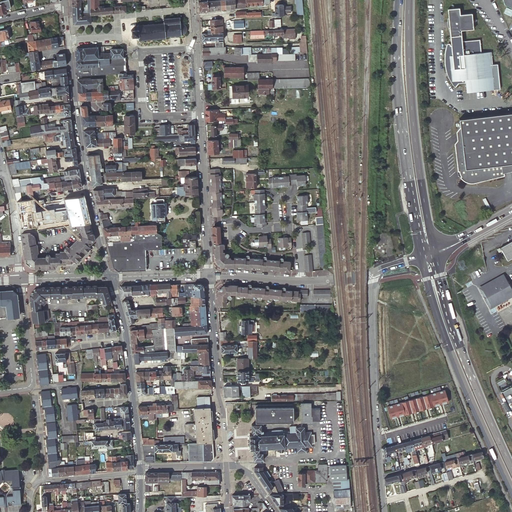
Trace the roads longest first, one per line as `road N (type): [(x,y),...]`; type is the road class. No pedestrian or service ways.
road 1 (primary): [(399,0),(398,94),(422,256)]
road 2 (primary): [(435,252),(410,87),(408,0)]
road 3 (primary): [(422,256),(451,354),(511,489)]
road 4 (residential): [(67,38),(82,164),(108,277)]
road 5 (residential): [(373,273),(383,511)]
road 6 (primary): [(511,466),(460,344),(435,252)]
road 7 (tertiary): [(226,465),(210,275)]
road 8 (tertiary): [(210,275),(200,115)]
road 9 (residential): [(140,50),(144,116),(200,115)]
